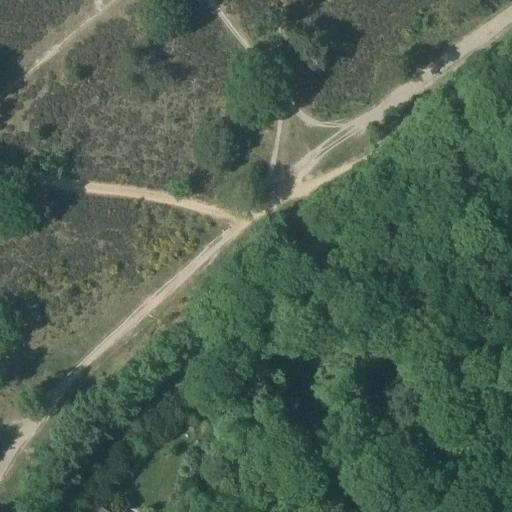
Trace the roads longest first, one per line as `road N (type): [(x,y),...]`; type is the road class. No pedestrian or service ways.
road 1 (track): [(49,511),(77,437),(511,94)]
road 2 (unknown): [(0,176),(272,220),(296,217),(511,60)]
